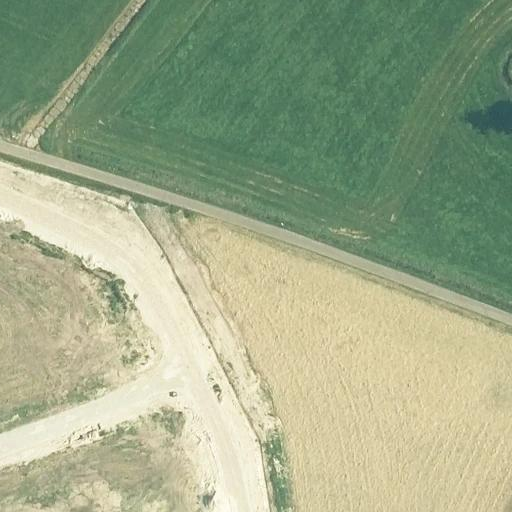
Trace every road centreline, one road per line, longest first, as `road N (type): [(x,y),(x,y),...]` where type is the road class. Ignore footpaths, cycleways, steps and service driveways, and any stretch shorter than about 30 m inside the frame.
road 1 (unclassified): [(511,323),(0,148)]
road 2 (residential): [(0,199),(131,260),(187,372)]
road 3 (residential): [(0,450),(187,372)]
road 4 (residential): [(187,372),(230,448),(240,511)]
